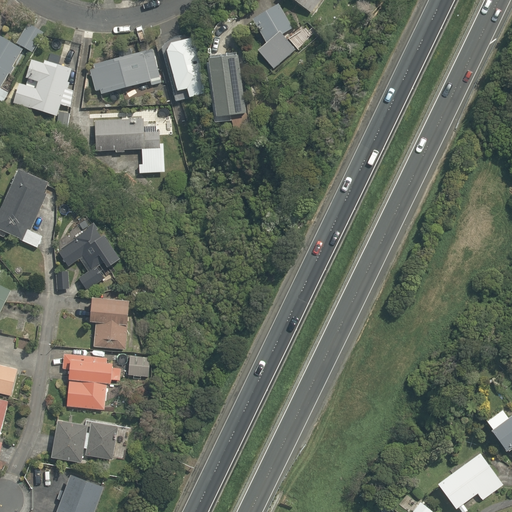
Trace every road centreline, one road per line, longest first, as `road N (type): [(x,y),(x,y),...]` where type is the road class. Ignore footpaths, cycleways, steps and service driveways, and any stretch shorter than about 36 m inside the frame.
road 1 (motorway): [(494,0),(247,511)]
road 2 (motorway): [(196,511),(442,0)]
road 3 (residential): [(51,303),(42,389),(4,497)]
road 4 (residential): [(43,0),(121,23),(186,0)]
